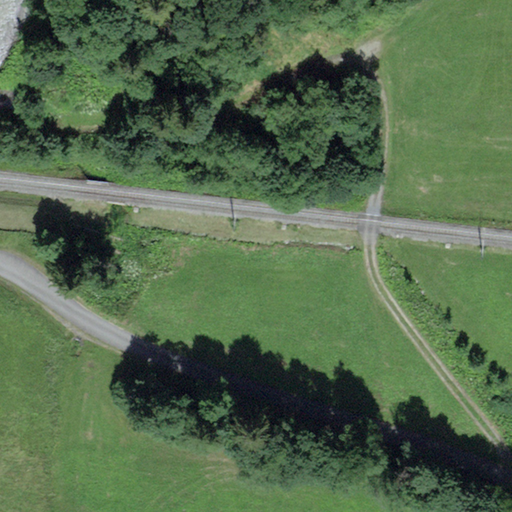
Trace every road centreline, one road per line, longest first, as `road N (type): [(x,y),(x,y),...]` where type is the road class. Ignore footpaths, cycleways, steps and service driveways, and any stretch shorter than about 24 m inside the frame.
road 1 (track): [(511,460),(405,323),(371,263),(389,48),(151,105),(41,106)]
road 2 (unclassified): [(511,489),(293,416),(94,325),(0,267)]
